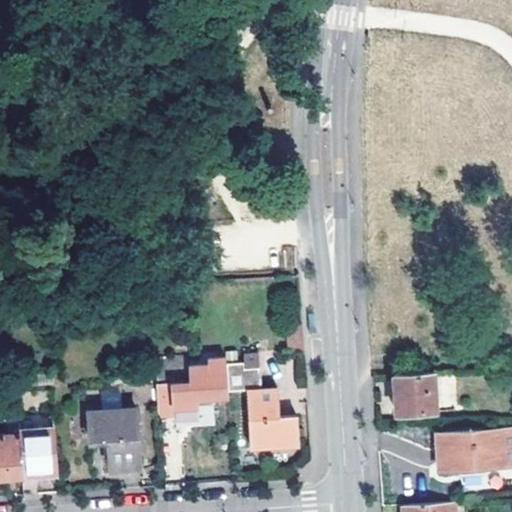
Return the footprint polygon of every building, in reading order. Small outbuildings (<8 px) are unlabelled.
[(303,348),(302,322),(292,323),(293,349),(303,348)] [(228,359),(230,388),(247,387),(250,446),(298,443),(296,415),(279,416),(277,385),(259,386),(258,351),(241,352),(242,359),(228,359)] [(200,380),(195,380),(160,382),(161,413),(178,412),(177,405),(206,403),(206,396),(229,395),(230,395),(230,388),(228,359),(228,356),(211,357),(211,362),(198,363),(200,380)] [(434,370),(436,408),(456,406),(454,369),(434,370)] [(434,370),(394,372),(396,411),(436,408),(434,370)] [(140,464),(137,407),(90,410),(92,440),(108,439),(110,466),(140,464)] [(20,428),(19,415),(6,416),(6,432),(0,432),(0,475),(23,474),(20,428)] [(511,462),(511,425),(437,431),(440,468),(511,462)] [(54,426),(20,428),(23,474),(57,471),(54,426)] [(473,511),(473,498),(455,499),(455,511),(473,511)] [(455,511),(455,499),(403,502),(403,511),(455,511)]
